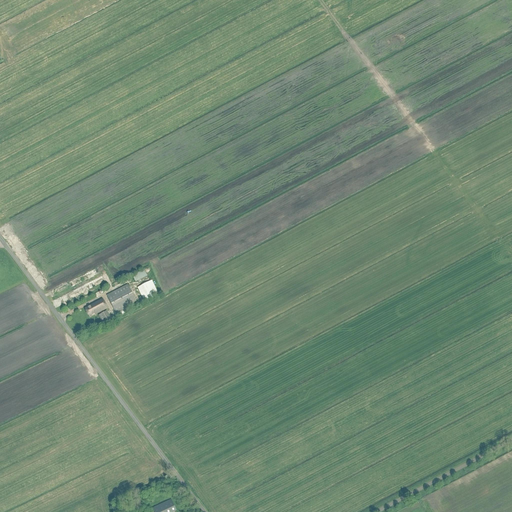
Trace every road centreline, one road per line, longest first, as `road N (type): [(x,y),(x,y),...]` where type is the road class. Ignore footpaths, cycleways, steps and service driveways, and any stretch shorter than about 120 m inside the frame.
road 1 (unclassified): [(204,511),(0,238)]
road 2 (unclassified): [(375,511),(511,438)]
